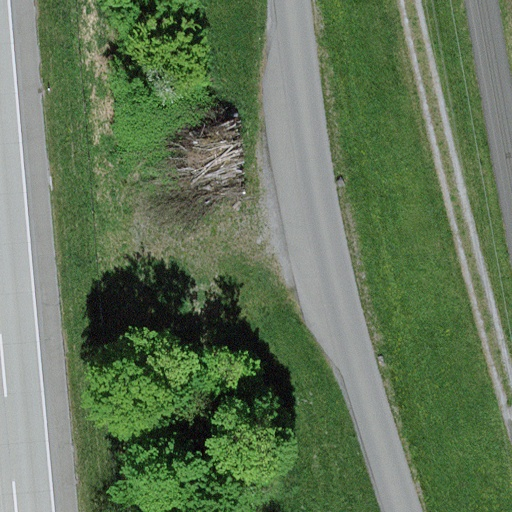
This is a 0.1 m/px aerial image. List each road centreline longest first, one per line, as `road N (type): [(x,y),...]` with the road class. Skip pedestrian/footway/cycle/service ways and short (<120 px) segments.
road 1 (track): [(410,0),(511,406)]
road 2 (motorway): [(19,511),(0,263)]
road 3 (track): [(481,0),(511,176)]
